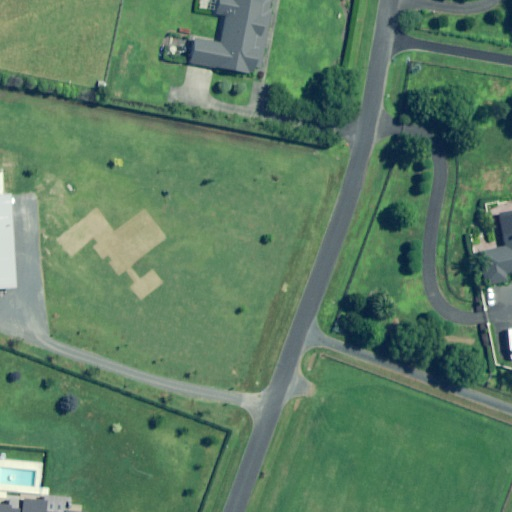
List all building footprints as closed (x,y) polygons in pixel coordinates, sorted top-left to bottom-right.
[(270,0),(200,0),(198,10),(223,15),(218,43),(192,39),(187,64),(250,75),(252,67),(258,68),(270,0)] [(183,50),(165,47),(163,60),(181,62),(183,50)] [(11,196),(0,197),(0,287),(17,286),(11,196)] [(511,211),(496,214),(503,247),(476,253),(482,286),(511,279),(511,211)] [(0,511),(75,511),(68,511),(67,511),(47,511),(48,502),(18,500),(17,508),(0,506),(0,511)]
